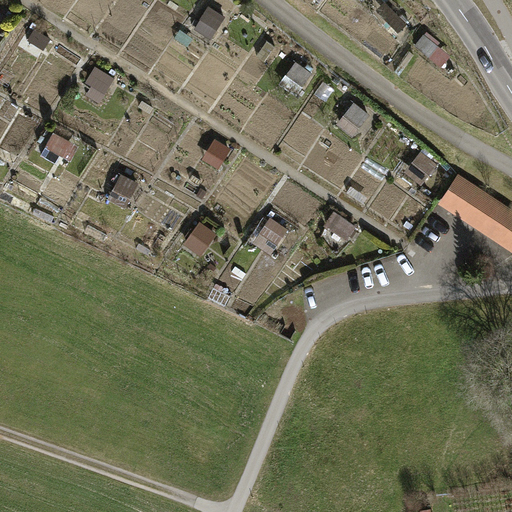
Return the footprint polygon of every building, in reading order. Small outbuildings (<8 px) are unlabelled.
[(399,34),(408,25),(387,3),(377,12),(399,34)] [(228,19),(211,9),(196,31),(213,42),(228,19)] [(441,43),(427,33),(416,49),(443,69),(452,57),(438,46),(441,43)] [(279,50),(269,44),(259,59),(269,66),(279,50)] [(414,56),(408,52),(395,71),(396,71),(401,75),(414,56)] [(314,75),(299,65),(290,78),(306,88),(314,75)] [(117,82),(97,70),(88,86),(95,91),(107,98),(117,82)] [(107,98),(95,91),(88,102),(100,110),(107,98)] [(229,92),(222,109),(251,119),(257,103),(229,92)] [(376,119),(357,105),(342,126),(361,140),(376,119)] [(21,112),(15,108),(8,119),(14,122),(21,112)] [(74,146),(57,136),(45,156),(63,166),(74,146)] [(234,151),(217,142),(206,162),(223,171),(234,151)] [(439,165),(423,154),(410,174),(425,184),(439,165)] [(511,210),(461,177),(443,204),(511,250),(511,210)] [(142,186),(125,178),(113,201),(130,209),(142,186)] [(357,228),(337,216),(322,239),(342,251),(357,228)] [(292,233),(274,221),(259,244),(277,256),(292,233)] [(219,235),(203,224),(188,247),(203,257),(219,235)] [(234,298),(217,289),(211,300),(229,309),(234,298)]
